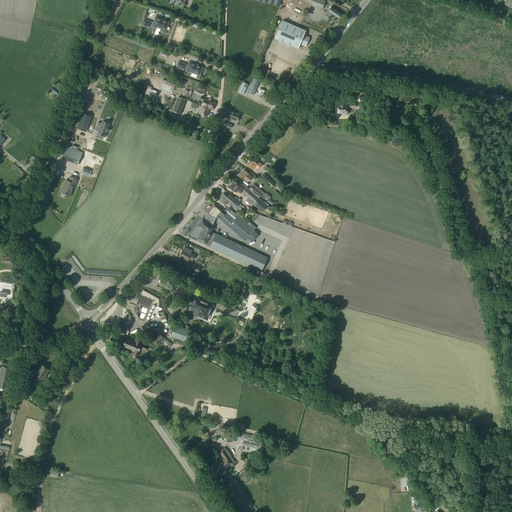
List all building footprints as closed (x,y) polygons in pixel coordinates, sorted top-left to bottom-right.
[(323,0),(297,0),(311,6),(322,10),(326,1),(323,0)] [(511,0),(505,0),(503,4),(511,9),(511,0)] [(331,8),(327,13),(331,15),(332,13),(339,18),(341,14),(331,8)] [(143,19),(141,25),(149,28),(150,24),(152,25),(157,27),(156,28),(160,29),(161,28),(166,30),(168,23),(163,21),(163,20),(163,21),(161,20),(160,19),(160,20),(155,18),(153,23),(151,23),(151,22),(143,19)] [(283,22),(276,40),(299,50),(301,45),(307,47),(310,38),(305,36),(306,31),(283,22)] [(178,62),(176,67),(184,70),(185,69),(186,69),(186,71),(199,75),(202,67),(197,66),(197,65),(196,65),(195,65),(194,64),(194,65),(189,63),(187,68),(185,67),(186,65),(178,62)] [(150,75),(152,72),(143,67),(141,71),(150,75)] [(253,78),(247,92),(254,95),(260,81),(253,78)] [(161,85),(173,91),(181,94),(183,89),(182,88),(163,79),(161,85)] [(243,82),(238,92),(244,94),(249,84),(243,82)] [(57,95),(60,91),(54,86),(50,90),(57,95)] [(156,102),(160,92),(153,89),(154,87),(151,86),(147,96),(152,98),(151,101),(156,102)] [(395,90),(394,99),(410,102),(412,93),(395,90)] [(201,106),(199,113),(207,116),(209,109),(212,110),(215,100),(204,97),(201,106)] [(178,98),(173,112),(180,115),(185,100),(178,98)] [(344,105),(337,105),(337,113),(342,113),(342,114),(347,114),(347,108),(359,107),(359,105),(356,105),(356,104),(347,104),(344,104),(344,105)] [(225,108),(223,113),(227,115),(226,117),(237,121),(240,114),(225,108)] [(85,132),(91,117),(82,114),(77,129),(85,132)] [(109,124),(102,121),(101,124),(98,123),(95,130),(98,132),(97,134),(104,137),(106,132),(107,132),(108,130),(107,129),(109,124)] [(66,146),(61,158),(77,164),(82,153),(66,146)] [(249,162),(247,164),(248,165),(247,165),(252,169),(254,167),(257,169),(261,164),(256,159),(254,161),(252,160),(250,162),(249,162)] [(244,170),(239,175),(244,179),(247,182),(252,177),(248,174),(249,174),(244,170)] [(263,174),(260,177),(271,187),(275,184),(263,174)] [(65,180),(61,192),(70,196),(73,187),(74,187),(77,179),(70,177),(69,181),(65,180)] [(234,181),(229,187),(234,191),(237,188),(241,192),(244,189),(239,185),(234,181)] [(249,188),(244,194),(264,212),(270,206),(264,201),(267,198),(264,195),(266,193),(256,184),(251,190),(249,188)] [(223,194),(218,200),(225,205),(228,200),(236,207),(239,203),(230,195),(229,196),(226,194),(225,195),(223,194)] [(214,204),(187,236),(189,237),(205,245),(210,247),(209,247),(262,271),(268,258),(211,232),(218,218),(221,220),(220,220),(244,241),(247,238),(254,230),(249,226),(247,224),(238,216),(234,220),(226,213),(226,214),(214,204)] [(230,209),(227,213),(234,219),(237,216),(230,209)] [(258,234),(254,230),(247,238),(251,241),(256,236),(257,237),(259,235),(258,234)] [(182,249),(179,257),(188,261),(189,259),(192,261),(195,256),(191,254),(193,251),(185,246),(183,250),(182,249)] [(192,263),(190,268),(198,273),(201,268),(192,263)] [(192,278),(190,281),(200,286),(202,280),(193,275),(192,278)] [(195,297),(188,311),(189,315),(194,317),(197,316),(197,315),(207,319),(213,305),(195,297)] [(140,320),(147,322),(150,314),(143,312),(140,320)] [(118,328),(119,328),(118,330),(117,330),(115,335),(121,338),(122,335),(125,336),(130,322),(129,322),(130,318),(126,316),(124,320),(125,320),(123,323),(120,322),(118,328)] [(172,329),(171,332),(174,333),(172,337),(184,342),(188,331),(176,326),(175,330),(172,329)] [(153,340),(158,345),(164,339),(161,336),(165,332),(163,331),(162,331),(153,340)] [(126,339),(123,346),(131,349),(131,350),(134,351),(132,355),(136,357),(137,356),(138,356),(139,353),(138,353),(140,349),(145,351),(147,347),(140,344),(141,342),(140,341),(139,340),(137,341),(136,343),(126,339)] [(42,365),(37,372),(34,376),(42,381),(50,370),(42,365)] [(11,369),(1,367),(0,373),(0,378),(5,380),(6,376),(10,377),(11,369)] [(34,376),(37,372),(33,369),(25,380),(38,388),(42,381),(34,376)] [(0,386),(8,388),(10,377),(6,376),(5,380),(0,378),(0,386)] [(245,433),(241,450),(259,453),(263,437),(245,433)] [(227,457),(215,465),(220,472),(235,461),(226,448),(226,447),(222,450),(227,457)] [(445,489),(440,492),(446,500),(451,496),(445,489)] [(420,495),(413,496),(414,503),(415,503),(416,509),(420,509),(420,511),(427,511),(426,502),(423,502),(421,502),(420,495)]
